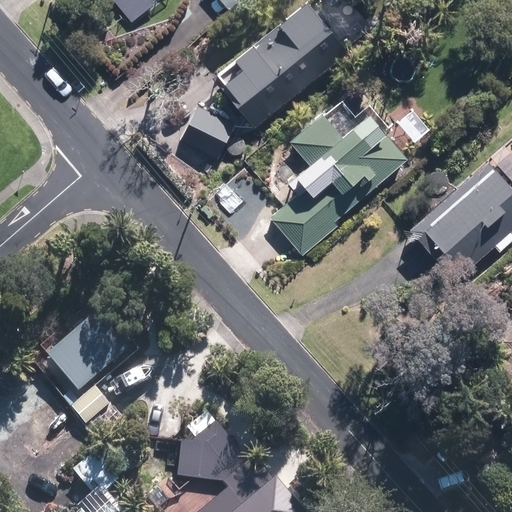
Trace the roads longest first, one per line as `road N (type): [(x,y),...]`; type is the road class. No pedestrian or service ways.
road 1 (residential): [(414,511),(103,156)]
road 2 (residential): [(103,156),(0,40)]
road 3 (residential): [(0,246),(103,156)]
